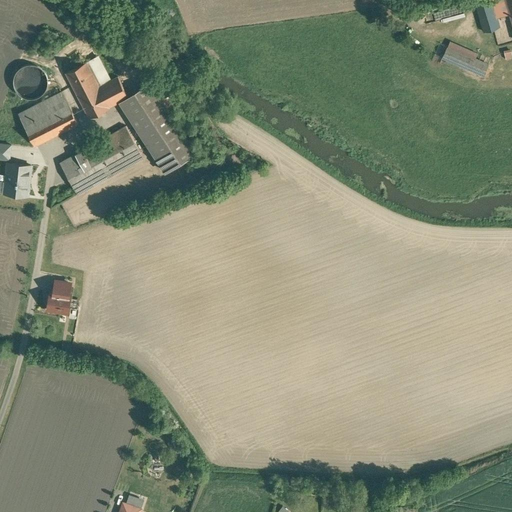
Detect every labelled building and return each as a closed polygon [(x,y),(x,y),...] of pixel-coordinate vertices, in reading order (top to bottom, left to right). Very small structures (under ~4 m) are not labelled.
[(474,0),(484,31),(500,26),(497,17),(491,0),(474,0)] [(505,0),(491,0),(497,17),(510,13),(505,0)] [(488,65),(448,46),(443,57),(483,76),(488,65)] [(99,86),(86,61),(66,72),(89,118),(121,101),(129,97),(128,96),(118,76),(99,86)] [(47,87),(48,81),(46,74),(43,69),(37,65),(30,64),(24,66),(19,69),(15,75),(14,82),(15,88),(19,94),(25,97),(31,98),(38,97),(43,93),(47,87)] [(151,81),(128,96),(129,97),(121,101),(153,151),(166,171),(196,151),(175,118),(151,81)] [(62,91),(18,113),(34,145),(35,145),(79,123),(69,103),(68,103),(62,91)] [(126,125),(60,163),(69,178),(135,141),(126,125)] [(135,141),(69,178),(78,194),(144,156),(135,141)] [(11,145),(0,143),(0,158),(9,159),(11,145)] [(31,165),(8,163),(5,193),(28,195),(31,165)] [(71,283),(56,281),(54,292),(69,294),(71,283)] [(54,292),(50,292),(48,309),(68,312),(70,295),(69,294),(54,292)] [(139,511),(141,508),(123,502),(119,511),(139,511)]
